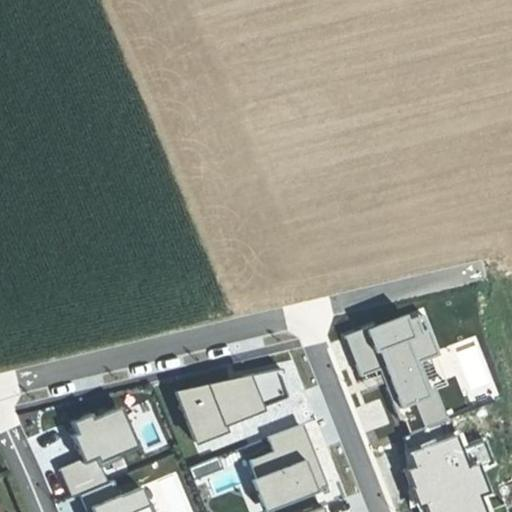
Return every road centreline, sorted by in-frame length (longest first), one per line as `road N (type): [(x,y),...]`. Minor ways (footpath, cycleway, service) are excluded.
road 1 (residential): [(0,388),(301,315)]
road 2 (track): [(511,264),(301,315)]
road 3 (residential): [(375,511),(301,315)]
road 4 (track): [(447,279),(511,426)]
